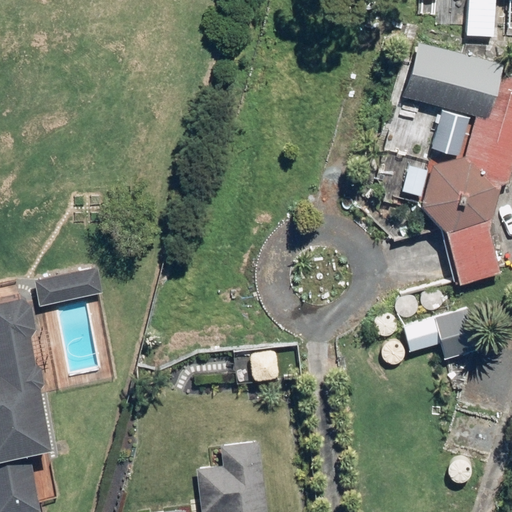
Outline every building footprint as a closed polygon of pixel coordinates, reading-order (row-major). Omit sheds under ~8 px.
[(489,115),(501,68),(503,59),(418,37),(405,90),(441,100),(470,109),(489,115)] [(460,150),(436,144),(421,203),(441,226),(453,277),(500,265),(489,220),(502,176),(508,178),(511,165),(511,71),(501,68),(489,115),(470,109),(460,150)] [(460,150),(470,109),(441,100),(430,142),(436,144),(460,150)] [(71,239),(49,239),(48,262),(71,262),(71,239)] [(0,511),(47,511),(35,440),(55,436),(30,292),(0,296),(0,511)] [(404,320),(411,346),(442,338),(445,350),(479,341),(469,303),(404,320)] [(281,340),(228,346),(233,385),(285,379),(281,340)] [(268,511),(259,438),(220,443),(222,462),(197,465),(203,509),(217,507),(217,511),(182,511),(182,505),(134,511),(268,511)]
